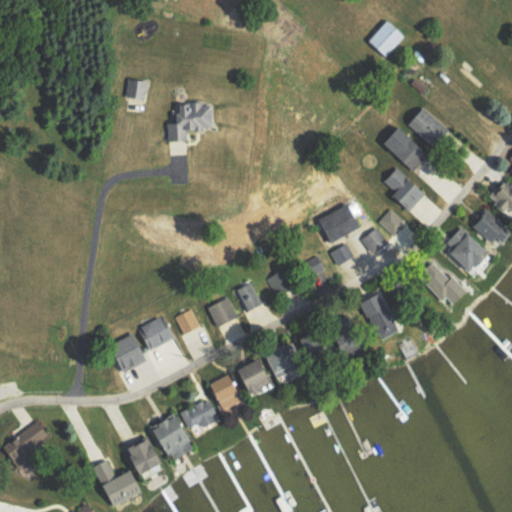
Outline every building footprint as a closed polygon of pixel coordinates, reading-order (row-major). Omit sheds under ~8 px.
[(403,35),(384,18),(365,38),(384,55),(403,35)] [(170,122),(170,139),(191,140),(192,128),(214,129),(215,104),(182,103),(181,123),(170,122)] [(404,120),(430,144),(445,127),(419,103),(404,120)] [(378,142),(413,168),(427,151),(391,124),(378,142)] [(511,150),(501,167),(511,174),(511,150)] [(392,188),(388,193),(406,210),(423,192),(394,165),(382,179),(392,188)] [(511,203),(511,182),(510,180),(502,188),(496,182),(485,194),(504,212),(511,203)] [(327,240),(358,225),(346,201),(315,217),(327,240)] [(376,221),(392,235),(405,221),(389,207),(376,221)] [(500,227),(502,225),(482,207),(468,223),(488,241),(493,235),(500,240),(506,233),(500,227)] [(369,250),(385,240),(375,225),(360,235),(369,250)] [(441,243),(467,267),(484,249),(457,225),(441,243)] [(358,263),(346,241),(329,250),(341,273),(358,263)] [(416,273),(444,304),(463,288),(449,273),(445,276),(431,260),(416,273)] [(267,277),(275,296),(295,287),(287,269),(267,277)] [(234,293),(248,317),(245,318),(251,329),(257,326),(252,317),(265,310),(256,295),(255,295),(249,284),(234,293)] [(378,338),(396,328),(374,289),(356,300),(378,338)] [(240,318),(230,298),(210,308),(221,328),(240,318)] [(175,316),(184,334),(200,327),(191,308),(175,316)] [(307,359),(298,342),(246,368),(259,394),(268,390),(266,386),(280,379),(278,374),(307,359)] [(249,408),(235,374),(209,384),(223,418),(249,408)] [(152,426),(161,446),(169,442),(177,459),(196,450),(191,438),(203,433),(202,429),(215,423),(212,416),(219,413),(212,398),(152,426)] [(35,461),(47,454),(43,446),(53,440),(41,420),(15,436),(26,454),(30,452),(35,461)] [(169,464),(158,438),(134,448),(138,457),(136,458),(144,476),(169,464)] [(99,483),(117,475),(110,459),(92,467),(99,483)] [(147,488),(139,471),(103,486),(110,504),(147,488)] [(76,511),(74,510),(72,511),(98,511),(87,501),(76,511)]
